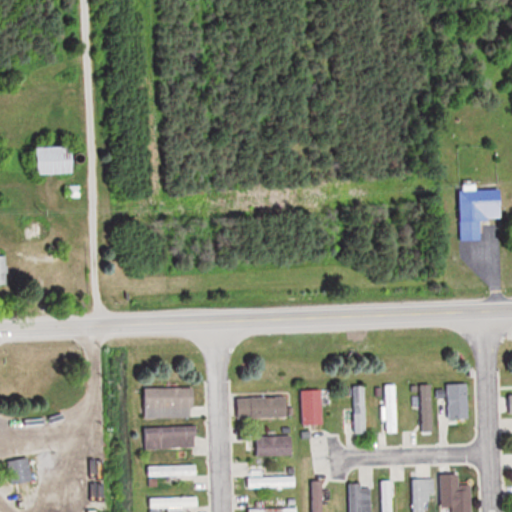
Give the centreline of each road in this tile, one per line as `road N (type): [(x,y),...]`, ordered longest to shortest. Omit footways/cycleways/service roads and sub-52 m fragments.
road 1 (residential): [(0,333),(511,308)]
road 2 (residential): [(486,511),(482,310)]
road 3 (residential): [(212,327),(218,511)]
road 4 (residential): [(323,460),(485,457)]
